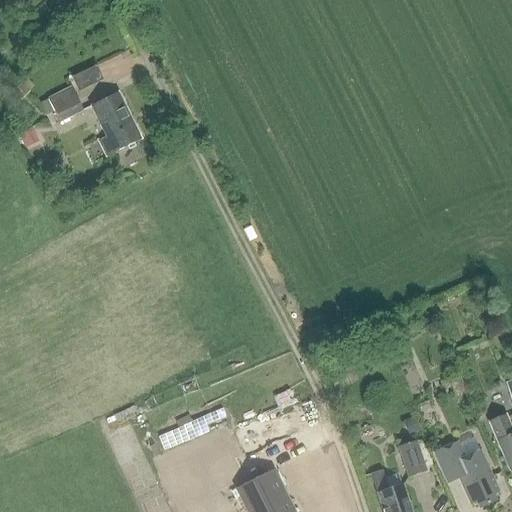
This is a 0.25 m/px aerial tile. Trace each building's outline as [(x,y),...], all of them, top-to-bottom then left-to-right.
[(21,84),(12,93),(21,101),(29,92),(21,84)] [(84,112),(72,88),(48,100),(60,124),(84,112)] [(106,157),(143,139),(120,91),(93,104),(107,134),(97,139),(106,157)] [(32,128),(18,136),(25,149),(39,142),(32,128)] [(393,333),(382,338),(390,354),(401,349),(393,333)] [(379,353),(368,358),(374,369),(385,363),(379,353)] [(508,471),(511,469),(511,433),(505,417),(487,424),(502,458),(506,467),(508,471)] [(413,418),(403,423),(409,436),(419,431),(413,418)] [(417,441),(398,448),(408,478),(427,472),(417,441)] [(495,503),(491,495),(498,492),(480,452),(464,460),(457,444),(434,455),(447,484),(458,479),(471,506),(476,504),(479,510),(495,503)] [(411,511),(403,487),(388,492),(382,471),(371,475),(378,495),(383,511),(411,511)] [(292,511),(273,472),(235,490),(245,511),(292,511)]
